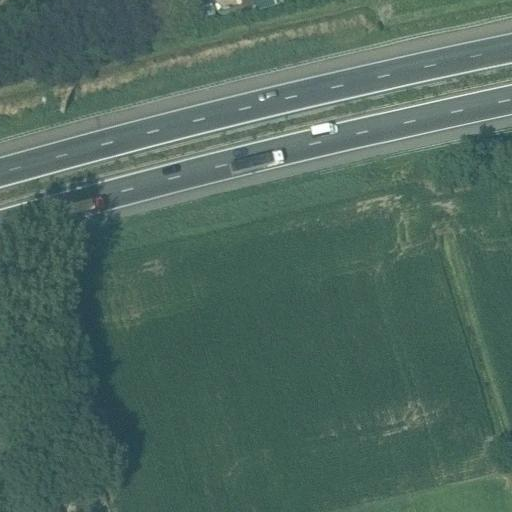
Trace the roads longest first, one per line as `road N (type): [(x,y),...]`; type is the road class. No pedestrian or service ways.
road 1 (motorway): [(0,224),(511,98)]
road 2 (motorway): [(511,47),(0,172)]
